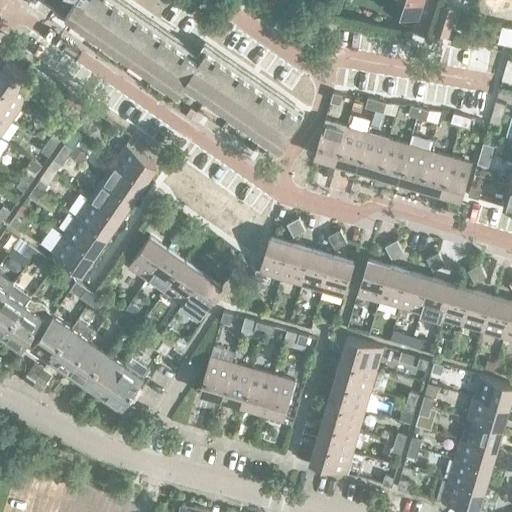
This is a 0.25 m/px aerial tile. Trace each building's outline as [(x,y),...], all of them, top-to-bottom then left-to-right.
[(281,144),(303,113),(206,46),(199,56),(117,0),(63,0),(70,5),(72,1),(80,7),(74,16),(179,89),(186,78),(281,144)] [(387,0),(385,5),(395,8),(395,12),(400,14),(405,15),(407,12),(417,16),(421,0),(387,0)] [(456,7),(441,3),(433,29),(448,34),(456,7)] [(460,7),(454,26),(470,31),(475,12),(460,7)] [(0,81),(25,99),(38,80),(7,59),(0,69),(0,81)] [(501,78),(511,81),(511,80),(511,69),(505,68),(501,78)] [(0,107),(13,117),(25,99),(0,81),(0,107)] [(74,117),(80,109),(85,102),(67,90),(62,97),(72,104),(67,112),(74,117)] [(339,102),(342,93),(333,90),(330,100),(339,102)] [(365,105),(374,107),(377,98),(368,95),(365,105)] [(383,110),(386,101),(377,98),(374,107),(383,110)] [(492,109),(503,112),(506,102),(495,99),(492,109)] [(408,113),(417,115),(420,105),(411,103),(408,113)] [(426,118),(429,108),(420,105),(417,115),(426,118)] [(0,134),(13,117),(0,107),(0,134)] [(500,123),(503,112),(492,109),(489,120),(500,123)] [(450,120),(460,123),(462,113),(453,111),(450,120)] [(96,112),(92,118),(84,112),(79,121),(87,126),(89,123),(102,131),(109,121),(96,112)] [(469,125),(471,116),(462,113),(460,123),(469,125)] [(336,159),(347,124),(325,118),(315,153),(336,159)] [(357,165),(368,130),(347,124),(336,159),(357,165)] [(357,165),(378,172),(388,136),(368,130),(357,165)] [(52,132),(46,140),(55,146),(60,138),(52,132)] [(0,134),(0,154),(9,141),(0,134)] [(378,172),(399,178),(409,142),(388,136),(378,172)] [(49,154),(55,146),(46,140),(41,148),(49,154)] [(64,141),(59,149),(67,155),(72,147),(64,141)] [(483,141),(480,151),(490,154),(493,144),(483,141)] [(144,182),(157,163),(127,142),(114,160),(144,182)] [(399,178),(419,184),(430,148),(409,142),(399,178)] [(419,184),(440,190),(450,154),(430,148),(419,184)] [(61,163),(67,155),(59,149),(53,157),(61,163)] [(487,165),(490,154),(480,151),(477,162),(487,165)] [(462,196),(472,161),(450,154),(440,190),(462,196)] [(132,199),(144,182),(114,160),(101,178),(132,199)] [(27,168),(21,176),(30,181),(35,174),(27,168)] [(25,189),(30,181),(21,176),(16,184),(25,189)] [(34,184),(42,190),(48,182),(40,176),(34,184)] [(132,199),(101,178),(89,196),(119,217),(132,199)] [(470,183),(467,194),(478,197),(481,186),(470,183)] [(37,198),(42,190),(34,184),(28,192),(37,198)] [(107,235),(119,217),(89,196),(77,214),(107,235)] [(0,206),(0,213),(5,217),(11,209),(2,203),(0,206)] [(9,221),(17,226),(23,219),(14,213),(9,221)] [(95,252),(107,235),(77,214),(64,231),(95,252)] [(293,234),(299,215),(287,221),(293,234)] [(299,215),(293,234),(305,227),(299,215)] [(170,227),(172,240),(183,224),(170,227)] [(185,237),(183,224),(172,240),(185,237)] [(335,246),(340,227),(328,234),(335,246)] [(340,227),(335,246),(347,240),(340,227)] [(82,271),(95,252),(64,231),(52,250),(82,271)] [(129,264),(147,277),(168,246),(150,233),(129,264)] [(270,234),(259,269),(281,276),(291,240),(270,234)] [(391,256),(397,237),(385,244),(391,256)] [(403,249),(397,237),(391,256),(403,249)] [(312,246),(291,240),(281,276),(302,282),(312,246)] [(31,257),(37,247),(28,241),(22,250),(31,257)] [(147,277),(165,289),(186,258),(168,246),(147,277)] [(333,252),(312,246),(302,282),(322,288),(333,252)] [(46,254),(37,247),(31,257),(39,263),(46,254)] [(205,251),(207,265),(219,249),(205,251)] [(219,249),(207,265),(227,262),(230,257),(219,249)] [(426,256),(433,268),(438,250),(426,256)] [(445,262),(438,250),(433,268),(445,262)] [(355,259),(333,252),(322,288),(344,294),(355,259)] [(357,292),(379,298),(390,263),(368,256),(357,292)] [(183,301),(204,271),(186,258),(165,289),(183,301)] [(468,268),(474,280),(480,262),(468,268)] [(480,262),(474,280),(486,274),(480,262)] [(379,298),(400,304),(410,269),(390,263),(379,298)] [(64,267),(58,275),(67,282),(73,273),(64,267)] [(400,304),(421,310),(431,275),(410,269),(400,304)] [(183,301),(179,306),(198,319),(201,314),(222,284),(204,271),(183,301)] [(421,310),(441,316),(452,281),(431,275),(421,310)] [(70,287),(89,301),(95,292),(76,279),(70,287)] [(441,316),(462,322),(472,287),(452,281),(441,316)] [(0,300),(0,331),(4,334),(30,297),(31,295),(13,282),(7,290),(0,300)] [(462,322),(483,328),(493,293),(472,287),(462,322)] [(97,306),(103,298),(95,292),(89,301),(97,306)] [(483,328),(503,335),(511,305),(511,298),(493,293),(483,328)] [(4,334),(22,347),(49,309),(48,308),(48,307),(48,305),(46,304),(45,302),(43,300),(41,299),(34,300),(30,297),(4,334)] [(511,337),(511,305),(503,335),(511,337)] [(223,309),(220,318),(230,321),(232,312),(223,309)] [(124,326),(130,316),(121,310),(115,319),(124,326)] [(50,356),(72,325),(53,312),(32,343),(50,356)] [(50,356),(69,369),(91,338),(97,329),(78,316),(72,325),(50,356)] [(139,322),(130,316),(124,326),(133,332),(139,322)] [(253,328),(263,331),(266,321),(256,318),(253,328)] [(266,321),(263,331),(272,333),(275,324),(266,321)] [(299,331),(296,340),(305,343),(308,333),(299,331)] [(175,341),(183,346),(188,340),(179,334),(175,341)] [(348,334),(342,356),(377,366),(383,344),(348,334)] [(69,369),(86,381),(107,349),(91,338),(69,369)] [(156,348),(165,354),(171,345),(162,339),(156,348)] [(103,393),(125,362),(107,349),(86,381),(103,393)] [(125,362),(103,393),(122,406),(127,398),(137,385),(144,374),(150,366),(131,353),(125,362)] [(222,395),(232,360),(210,354),(200,389),(222,395)] [(429,357),(419,354),(416,364),(426,367),(429,357)] [(342,356),(336,376),(371,387),(377,366),(342,356)] [(434,359),(431,368),(440,371),(443,362),(434,359)] [(23,378),(31,384),(43,366),(35,360),(23,378)] [(222,395),(242,401),(253,366),(232,360),(222,395)] [(53,373),(43,366),(31,384),(41,390),(53,373)] [(242,401),(263,408),(274,372),(253,366),(242,401)] [(295,378),(274,372),(263,408),(285,414),(295,378)] [(511,382),(479,373),(473,395),(509,405),(511,393),(511,382)] [(336,376),(329,397),(365,408),(371,387),(336,376)] [(406,397),(416,400),(419,391),(409,388),(406,397)] [(421,401),(431,404),(433,395),(423,392),(421,401)] [(509,405),(473,395),(467,415),(502,426),(509,405)] [(329,397),(323,418),(359,428),(365,408),(329,397)] [(414,409),(416,400),(406,397),(404,406),(414,409)] [(428,413),(431,404),(421,401),(418,410),(428,413)] [(496,446),(502,426),(467,415),(461,436),(496,446)] [(353,449),(359,428),(323,418),(317,439),(353,449)] [(394,438),(404,441),(407,432),(397,429),(394,438)] [(411,434),(409,443),(419,446),(421,436),(411,434)] [(490,467),(496,446),(461,436),(455,457),(490,467)] [(404,441),(394,438),(392,448),(401,451),(404,441)] [(346,471),(353,449),(317,439),(311,460),(346,471)] [(416,455),(419,446),(409,443),(406,452),(416,455)] [(455,457),(449,477),(484,488),(490,467),(455,457)] [(391,484),(394,475),(385,472),(382,481),(391,484)] [(399,476),(397,485),(406,488),(409,479),(399,476)] [(478,509),(484,488),(449,477),(442,499),(478,509)] [(182,501),(179,511),(208,511),(209,508),(182,501)]
